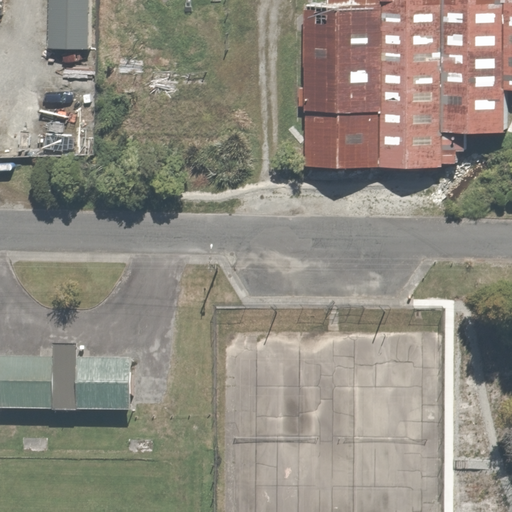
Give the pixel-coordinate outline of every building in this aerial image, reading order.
[(96,0),(54,0),(56,53),(98,52),(96,0)] [(313,6),(316,175),(452,173),(451,135),(511,133),(511,0),(389,0),(390,5),(313,6)] [(148,43),(122,44),(124,96),(149,96),(148,43)] [(103,119),(83,119),(83,149),(103,149),(103,119)] [(137,362),(2,363),(3,418),(138,417),(137,362)]
